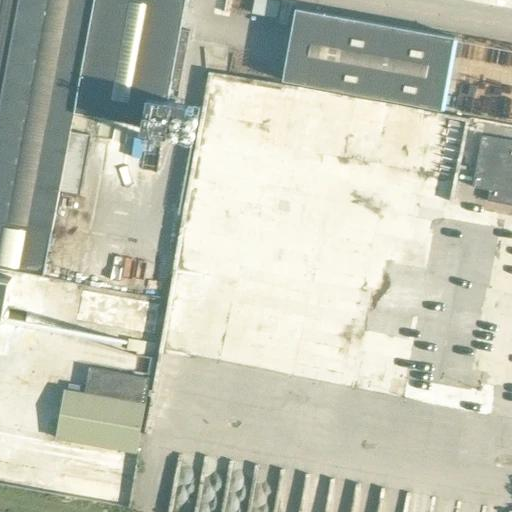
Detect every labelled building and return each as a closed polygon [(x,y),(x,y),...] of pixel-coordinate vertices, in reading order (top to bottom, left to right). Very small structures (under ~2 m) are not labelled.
[(511,0),(277,0),(511,42),(511,0)] [(296,8),(283,81),(442,110),(456,37),(296,8)] [(488,201),(511,205),(511,140),(482,135),(473,187),(490,190),(488,201)] [(175,268),(160,350),(194,357),(209,274),(175,268)] [(66,388),(59,439),(140,451),(152,376),(91,367),(87,391),(66,388)]
